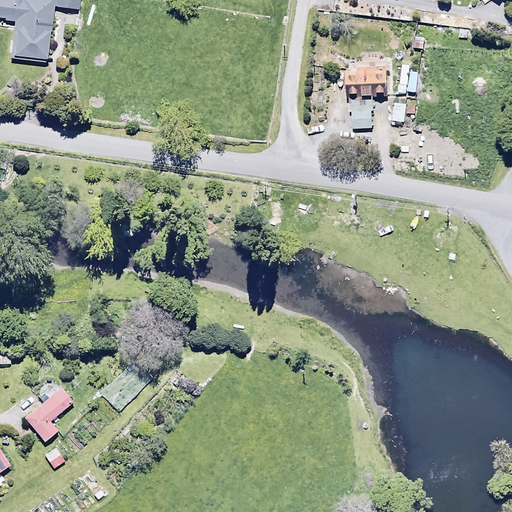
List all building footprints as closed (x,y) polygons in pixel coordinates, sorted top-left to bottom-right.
[(0,0),(0,18),(15,20),(10,57),(44,62),(52,0),(0,0)] [(79,0),(55,0),(55,7),(78,9),(79,0)] [(190,0),(172,0),(170,7),(186,12),(190,0)] [(425,32),(416,30),(414,47),(423,48),(425,32)] [(383,65),(354,66),(354,70),(343,71),(344,96),(350,96),(351,128),(370,127),(369,97),(384,96),(383,65)] [(409,66),(401,65),(400,85),(407,86),(409,66)] [(405,104),(394,103),(392,120),(402,121),(405,104)] [(0,362),(11,363),(11,344),(0,344),(0,362)] [(152,379),(134,360),(100,392),(118,411),(152,379)] [(73,401),(62,387),(25,416),(44,441),(58,430),(49,420),(73,401)] [(0,468),(10,462),(0,446),(0,468)] [(65,460),(56,447),(45,454),(53,468),(65,460)]
